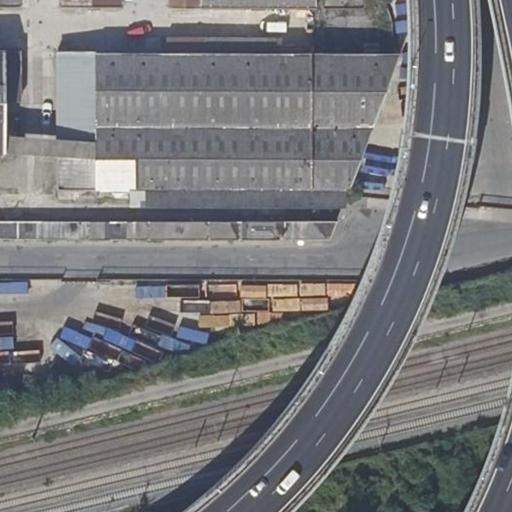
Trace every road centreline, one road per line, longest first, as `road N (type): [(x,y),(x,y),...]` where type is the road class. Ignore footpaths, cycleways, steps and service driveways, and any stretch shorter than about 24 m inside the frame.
road 1 (motorway): [(452,0),(456,100),(434,220),(371,349),(289,468),(244,511)]
road 2 (residential): [(511,236),(417,258),(0,261)]
